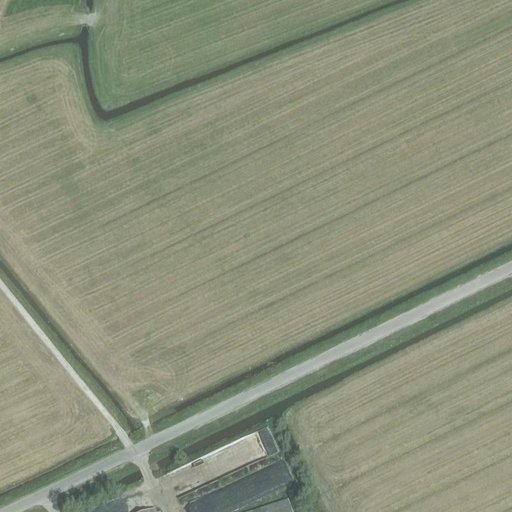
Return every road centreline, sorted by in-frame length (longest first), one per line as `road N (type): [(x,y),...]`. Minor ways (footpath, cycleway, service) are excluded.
road 1 (secondary): [(133,449),(511,264)]
road 2 (unclassified): [(133,449),(0,271)]
road 3 (secondary): [(0,510),(133,449)]
